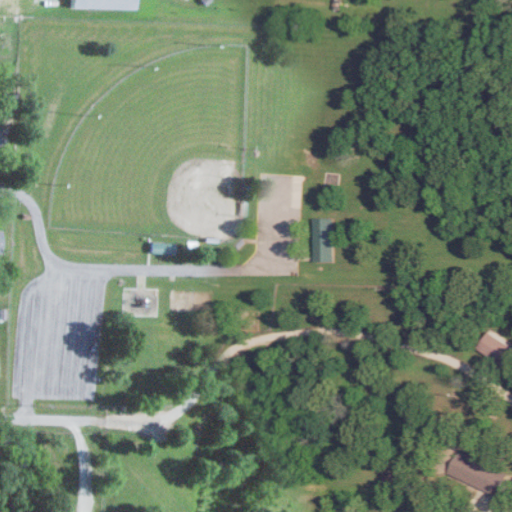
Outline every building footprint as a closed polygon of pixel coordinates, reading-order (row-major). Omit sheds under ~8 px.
[(316,262),(336,262),(336,218),(316,218),(316,262)] [(478,348),(511,366),(511,363),(511,343),(488,331),(478,348)] [(199,438),(202,426),(189,422),(186,435),(199,438)] [(451,475),(500,495),(509,473),(461,452),(451,475)] [(125,461),(108,461),(108,478),(125,478),(125,461)]
